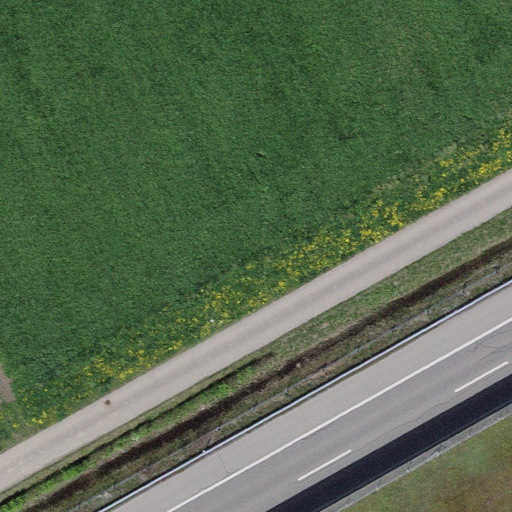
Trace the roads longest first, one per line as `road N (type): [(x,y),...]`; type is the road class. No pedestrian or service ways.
road 1 (unclassified): [(0,471),(511,184)]
road 2 (motorway): [(511,359),(239,511)]
